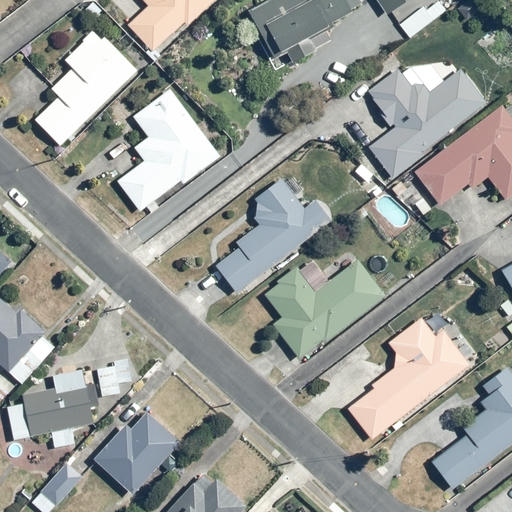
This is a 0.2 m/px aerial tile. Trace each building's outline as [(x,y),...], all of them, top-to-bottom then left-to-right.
[(214,0),(145,0),(150,5),(129,24),(153,50),(185,21),(188,24),(214,0)] [(267,0),(251,10),(264,32),(273,27),(287,52),(357,10),(350,0),(267,0)] [(407,0),(378,0),(388,14),(407,0)] [(138,69),(97,27),(66,58),(74,66),(53,87),(60,94),(37,118),(62,144),(138,69)] [(460,68),(429,92),(421,82),(414,88),(411,83),(399,67),(368,91),(396,126),(369,146),(393,177),(424,153),(423,151),(486,102),(460,68)] [(221,155),(170,87),(135,114),(151,136),(137,146),(147,159),(120,179),(142,209),(182,179),(184,182),(221,155)] [(511,120),(501,106),(416,171),(440,204),(469,182),(472,187),(488,175),(507,199),(511,194),(511,120)] [(303,205),(283,178),(245,207),(258,224),(237,240),(241,246),(217,264),(238,292),(332,220),(314,196),(303,205)] [(0,273),(10,263),(0,253),(0,273)] [(385,294),(357,258),(330,279),(312,255),(265,292),(284,316),(274,323),(300,357),(319,342),(320,345),(385,294)] [(511,261),(502,268),(511,285),(511,261)] [(18,313),(0,296),(0,401),(8,393),(10,395),(58,344),(22,309),(18,313)] [(435,334),(423,317),(390,341),(405,361),(347,403),(373,439),(471,366),(443,328),(435,334)] [(119,384),(133,382),(130,362),(98,365),(102,395),(120,392),(119,384)] [(511,368),(509,365),(485,384),(492,393),(476,406),(484,417),(430,459),(454,488),(511,442),(511,368)] [(95,383),(90,384),(87,368),(50,376),(52,388),(23,394),(24,401),(7,404),(14,438),(50,431),(54,447),(76,442),(73,427),(98,422),(94,406),(100,405),(95,383)] [(181,442),(148,411),(132,428),(128,424),(97,458),(133,492),(181,442)] [(48,511),(83,477),(68,462),(31,500),(43,511),(48,511)] [(240,511),(247,506),(209,469),(165,511),(240,511)]
